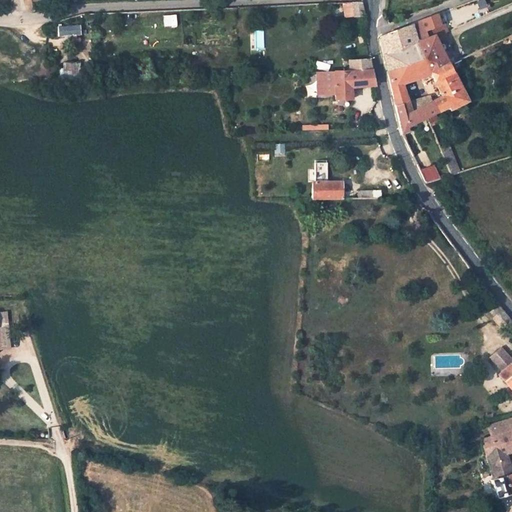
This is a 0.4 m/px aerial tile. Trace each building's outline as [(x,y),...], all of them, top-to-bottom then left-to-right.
[(362,1),(353,2),(353,3),(355,16),(364,16),(362,1)] [(353,3),(344,4),(346,18),(355,16),(353,3)] [(413,33),(423,29),(424,31),(440,25),(436,15),(411,25),(413,33)] [(413,33),(411,25),(382,37),(379,41),(383,58),(387,72),(424,59),(416,42),(413,33)] [(442,25),(440,25),(424,31),(423,29),(413,33),(416,42),(445,32),(442,25)] [(447,64),(438,44),(448,39),(445,32),(416,42),(424,59),(430,73),(447,64)] [(349,60),(350,71),(372,70),(369,59),(349,60)] [(401,84),(431,74),(430,73),(424,59),(387,72),(392,91),(395,106),(408,103),(401,84)] [(437,112),(447,106),(449,109),(465,101),(447,64),(430,73),(431,74),(441,96),(431,101),(437,112)] [(375,85),(372,70),(350,71),(318,72),(318,94),(337,93),(337,99),(352,98),(351,86),(375,85)] [(411,112),(431,101),(429,96),(408,103),(411,112)] [(402,134),(407,131),(406,127),(426,117),(430,125),(439,121),(435,112),(437,112),(431,101),(411,112),(408,103),(395,106),(398,117),(400,125),(400,130),(402,134)] [(447,145),(440,148),(452,175),(459,173),(447,145)] [(440,154),(437,147),(424,152),(427,159),(440,154)] [(325,162),(315,162),(315,178),(325,178),(325,162)] [(420,170),(425,184),(438,179),(433,165),(420,170)] [(342,198),(342,182),(313,183),(313,199),(342,198)] [(511,362),(507,356),(501,346),(492,352),(497,362),(503,370),(498,374),(511,390),(511,362)] [(511,418),(487,426),(491,437),(481,439),(493,479),(492,479),(497,496),(509,492),(509,491),(511,490),(511,473),(506,451),(511,449),(511,418)]
